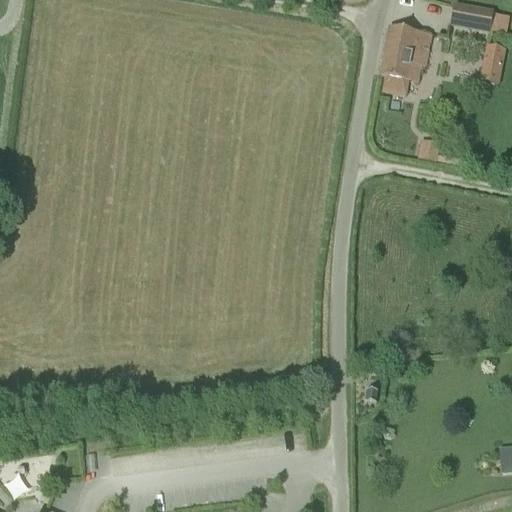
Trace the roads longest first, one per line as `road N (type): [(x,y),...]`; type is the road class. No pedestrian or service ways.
road 1 (unclassified): [(338,511),(339,252),(384,0)]
road 2 (track): [(511,195),(351,168)]
road 3 (track): [(14,10),(0,162)]
